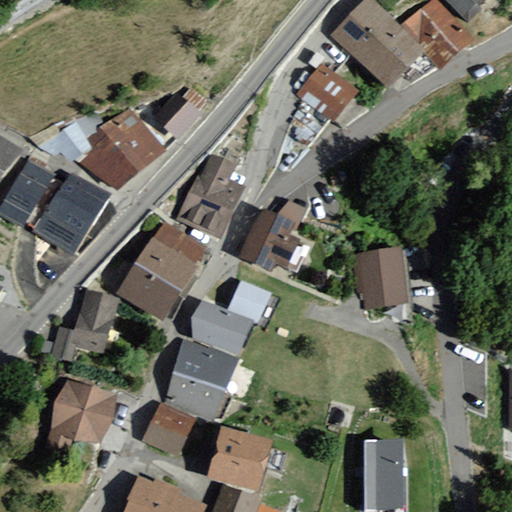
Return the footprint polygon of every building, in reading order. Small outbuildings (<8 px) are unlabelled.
[(435,0),(400,29),(437,73),(472,44),(435,0)] [(445,0),(461,19),(483,0),(445,0)] [(424,61),(368,4),(331,39),(387,96),(424,61)] [(357,99),(322,69),(299,96),(333,126),(357,99)] [(176,98),(155,122),(176,141),(198,118),(176,98)] [(99,152),(84,162),(119,189),(164,158),(130,108),(89,137),(99,152)] [(0,179),(17,157),(0,144),(0,179)] [(231,172),(212,163),(183,219),(217,236),(238,195),(223,188),(231,172)] [(54,179),(29,164),(0,211),(0,217),(23,231),(54,179)] [(109,198),(73,175),(37,230),(73,254),(109,198)] [(292,228),(265,216),(253,230),(240,260),(271,276),(276,265),(288,271),(299,246),(286,238),(292,228)] [(166,227),(120,296),(162,324),(208,255),(166,227)] [(402,252),(360,257),(366,310),(408,306),(402,252)] [(272,298),(241,284),(229,311),(259,325),(272,298)] [(116,308),(86,299),(75,337),(60,332),(52,359),(71,364),(76,348),(102,356),(116,308)] [(254,326),(203,304),(188,339),(238,361),(254,326)] [(186,343),(166,406),(211,428),(238,361),(186,343)] [(117,402),(66,386),(45,451),(65,457),(70,443),(100,452),(117,402)] [(163,407),(147,444),(177,460),(194,422),(166,406),(163,407)] [(220,432),(205,484),(260,497),(273,447),(220,432)] [(407,511),(406,446),(363,446),(363,511),(407,511)] [(143,482),(127,511),(200,511),(181,502),(184,496),(156,482),(153,487),(143,482)] [(221,490),(212,511),(258,511),(262,500),(221,490)]
